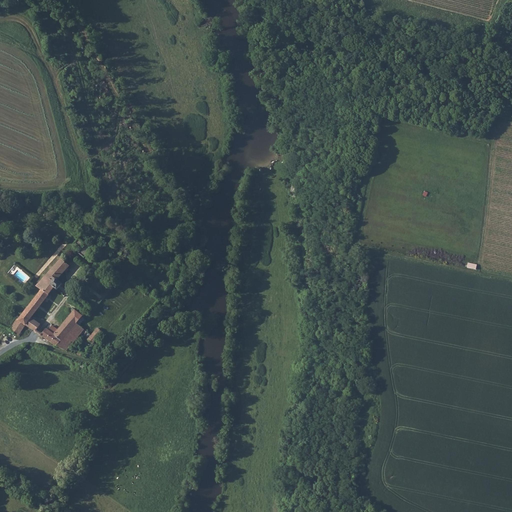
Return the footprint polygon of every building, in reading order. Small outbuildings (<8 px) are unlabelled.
[(75,236),(71,241),(79,247),(76,251),(84,257),(91,249),(75,236)] [(68,265),(59,257),(42,279),(52,287),(56,290),(61,283),(56,279),(68,265)] [(24,325),(33,331),(39,324),(30,318),(52,287),(42,279),(36,287),(41,291),(17,320),(15,319),(8,329),(7,330),(16,335),(24,325)] [(81,333),(84,335),(87,332),(77,324),(82,317),(73,311),(59,328),(56,326),(51,332),(45,329),(39,335),(61,349),(72,354),(73,349),(69,348),(81,333)] [(106,335),(98,328),(92,336),(88,340),(93,344),(96,340),(100,335),(104,338),(106,335)]
